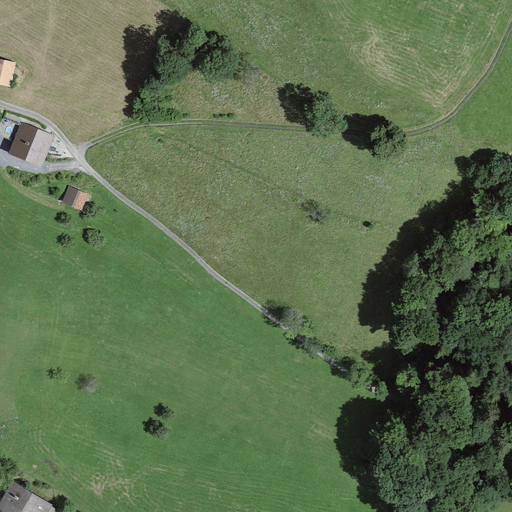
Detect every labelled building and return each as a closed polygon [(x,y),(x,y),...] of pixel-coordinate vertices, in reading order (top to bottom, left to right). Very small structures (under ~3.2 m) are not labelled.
[(0,80),(7,82),(11,64),(0,61),(0,80)] [(27,117),(6,109),(0,124),(0,133),(18,140),(15,149),(28,153),(26,157),(42,163),(50,140),(43,137),(44,134),(24,126),(27,117)] [(87,194),(72,189),(69,198),(84,204),(87,194)] [(370,467),(363,482),(373,487),(375,484),(378,486),(383,474),(370,467)] [(15,487),(5,504),(19,511),(40,511),(45,505),(15,487)]
